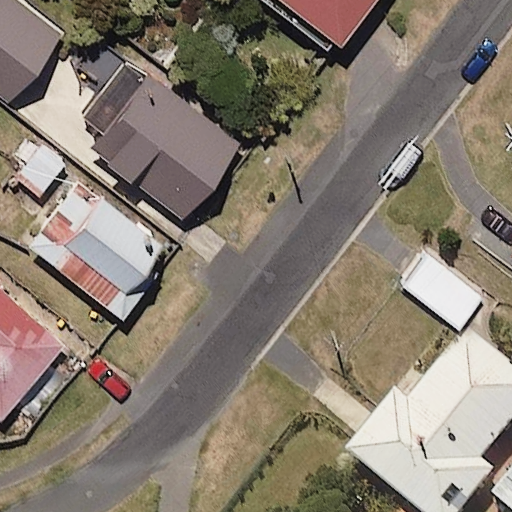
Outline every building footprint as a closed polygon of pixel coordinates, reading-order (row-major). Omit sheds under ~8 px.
[(66,37),(17,0),(0,0),(0,1),(0,92),(16,104),(66,37)] [(381,0),(284,0),(347,47),(381,0)] [(246,150),(133,60),(87,118),(106,134),(96,147),(189,221),(246,150)] [(69,163),(44,144),(20,177),(45,195),(69,163)] [(173,252),(83,181),(33,245),(123,315),(173,252)] [(0,205),(0,229),(12,215),(0,205)] [(485,301),(427,255),(404,284),(463,330),(485,301)] [(31,388),(67,350),(0,286),(0,415),(5,420),(32,389),(31,388)] [(511,435),(511,366),(474,337),(417,408),(408,401),(359,463),(420,511),(472,511),(499,478),(487,468),(511,435)] [(511,511),(511,474),(495,496),(511,509),(511,511)]
